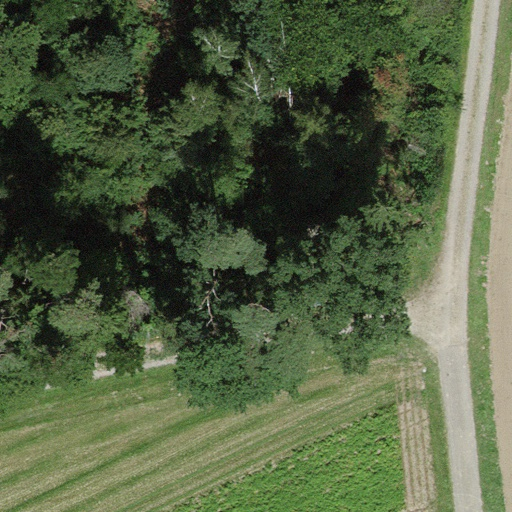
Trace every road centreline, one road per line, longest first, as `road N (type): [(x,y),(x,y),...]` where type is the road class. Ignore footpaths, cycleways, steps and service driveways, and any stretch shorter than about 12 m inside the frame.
road 1 (track): [(448,297),(0,383)]
road 2 (track): [(448,297),(488,0)]
road 3 (track): [(469,511),(448,297)]
